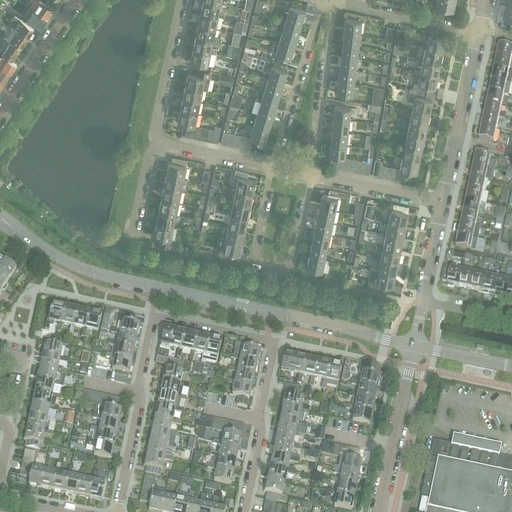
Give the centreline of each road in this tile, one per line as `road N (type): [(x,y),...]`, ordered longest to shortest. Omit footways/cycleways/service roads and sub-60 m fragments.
road 1 (tertiary): [(414,346),(89,272),(0,218)]
road 2 (residential): [(271,167),(253,260),(291,267),(312,176)]
road 3 (residential): [(261,421),(273,347),(153,316)]
road 4 (residential): [(116,511),(153,316)]
road 5 (residential): [(329,1),(271,167)]
road 6 (residential): [(312,176),(329,1)]
road 7 (residential): [(442,203),(477,32)]
road 8 (residential): [(377,511),(414,346)]
road 9 (residential): [(477,32),(329,1)]
road 10 (residential): [(155,142),(182,0)]
road 11 (residential): [(0,113),(76,0)]
road 12 (residential): [(442,203),(312,176)]
